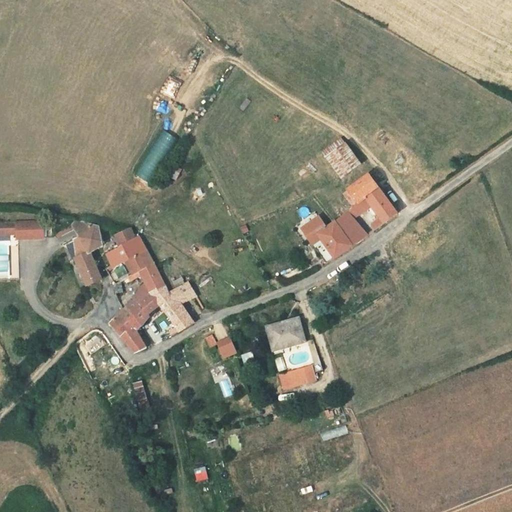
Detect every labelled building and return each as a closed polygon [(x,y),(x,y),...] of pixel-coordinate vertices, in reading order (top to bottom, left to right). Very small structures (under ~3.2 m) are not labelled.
[(177,139),(163,130),(136,173),(150,182),(177,139)] [(334,148),(349,168),(366,155),(351,136),(334,148)] [(370,192),(376,199),(383,209),(375,217),(379,222),(403,206),(372,166),(348,185),(359,200),(370,192)] [(376,199),(370,192),(359,200),(354,203),(360,211),(376,199)] [(354,203),(349,207),(355,215),(360,211),(354,203)] [(355,215),(349,207),(339,215),(356,238),(367,230),(355,215)] [(356,238),(339,215),(329,222),(323,214),(307,225),(330,255),(340,248),(356,238)] [(0,229),(14,229),(14,236),(42,235),(42,218),(0,219),(0,229)] [(107,242),(110,248),(136,235),(130,225),(119,231),(116,233),(112,227),(109,225),(103,225),(75,219),(73,223),(83,234),(73,237),(80,251),(74,255),(88,286),(104,278),(92,250),(107,242)] [(139,234),(136,235),(110,248),(108,249),(113,260),(125,254),(134,270),(139,267),(144,265),(137,250),(145,245),(139,234)] [(150,292),(156,289),(166,282),(145,245),(137,250),(144,265),(139,267),(147,278),(132,293),(134,297),(136,299),(141,296),(150,292)] [(195,321),(184,303),(200,293),(192,280),(172,289),(166,282),(156,289),(162,300),(169,312),(181,328),(195,321)] [(150,292),(157,304),(162,300),(156,289),(150,292)] [(150,292),(141,296),(150,311),(157,304),(150,292)] [(131,301),(141,318),(150,311),(141,296),(136,299),(134,297),(131,301)] [(149,345),(136,322),(141,318),(131,301),(124,308),(114,320),(119,326),(138,351),(149,345)] [(287,344),(312,336),(302,312),(269,324),(277,347),(280,347),(287,344)] [(216,332),(209,335),(215,344),(221,341),(216,332)] [(241,348),(235,335),(223,340),(228,353),(241,348)] [(280,347),(288,373),(295,370),(287,344),(280,347)] [(318,362),(295,370),(288,373),(286,374),(291,389),(323,377),(318,362)]
